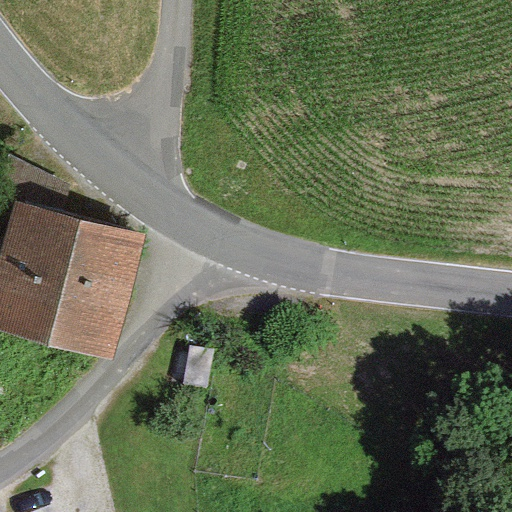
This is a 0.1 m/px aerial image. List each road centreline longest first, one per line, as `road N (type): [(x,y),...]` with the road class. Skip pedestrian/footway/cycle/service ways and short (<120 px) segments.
road 1 (unclassified): [(511,305),(343,279),(212,236),(124,179)]
road 2 (residential): [(124,179),(165,107),(183,0)]
road 3 (unclassified): [(124,179),(0,54)]
